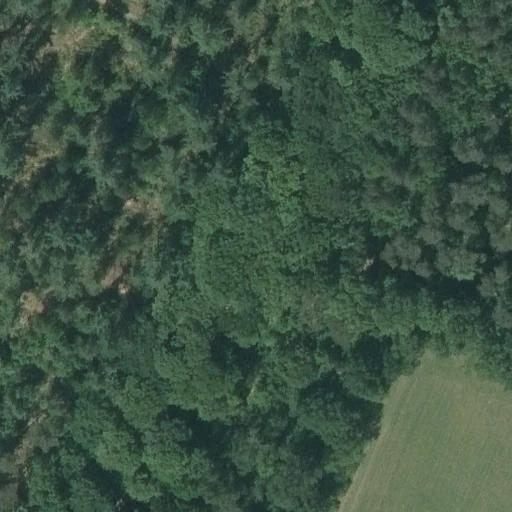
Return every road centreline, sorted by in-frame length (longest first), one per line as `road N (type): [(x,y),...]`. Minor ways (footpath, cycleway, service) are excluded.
road 1 (track): [(0,339),(94,395),(162,395),(396,0)]
road 2 (unknown): [(80,0),(319,129)]
